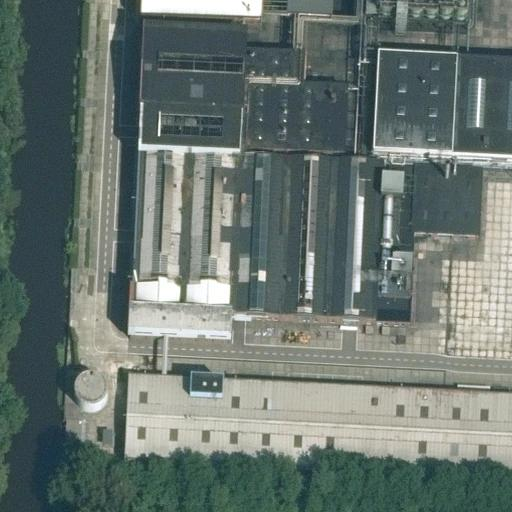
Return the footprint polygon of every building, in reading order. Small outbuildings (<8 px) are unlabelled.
[(261,22),(261,0),(141,0),(141,27),(261,31),(261,22)] [(331,0),(287,0),(287,23),(331,26),(331,0)] [(442,26),(442,1),(379,3),(379,25),(419,24),(419,26),(442,26)] [(139,121),(140,121),(130,314),(127,314),(126,340),(229,345),(230,323),(375,329),(375,328),(410,330),(414,239),(480,244),(483,175),(383,171),(241,163),(241,158),(345,162),(348,93),(303,91),(304,59),(245,57),(246,41),(143,36),(139,121)] [(511,168),(511,69),(378,62),(373,161),(511,168)] [(75,396),(75,397),(75,399),(75,400),(75,402),(76,403),(76,404),(77,406),(78,407),(79,408),(80,409),(81,410),(82,411),(83,412),(84,413),(86,413),(87,414),(89,414),(90,414),(91,414),(93,414),(94,414),(96,414),(97,413),(99,413),(100,412),(101,411),(102,410),(103,409),(104,408),(105,407),(106,406),(107,404),(107,403),(108,402),(108,400),(108,399),(108,397),(108,396),(108,394),(108,393),(107,392),(107,390),(106,389),(105,388),(104,386),(103,385),(102,384),(101,383),(100,383),(99,382),(97,381),(96,381),(94,381),(93,381),(91,380),(90,380),(88,381),(87,381),(86,381),(84,382),(83,383),(82,383),(81,384),(80,385),(79,386),(78,388),(77,389),(76,390),(76,391),(75,393),(75,394),(75,396)] [(218,470),(223,386),(129,382),(127,428),(159,430),(158,467),(218,470)] [(511,400),(223,386),(218,470),(511,484),(511,400)] [(125,466),(158,467),(159,430),(127,428),(125,466)]
